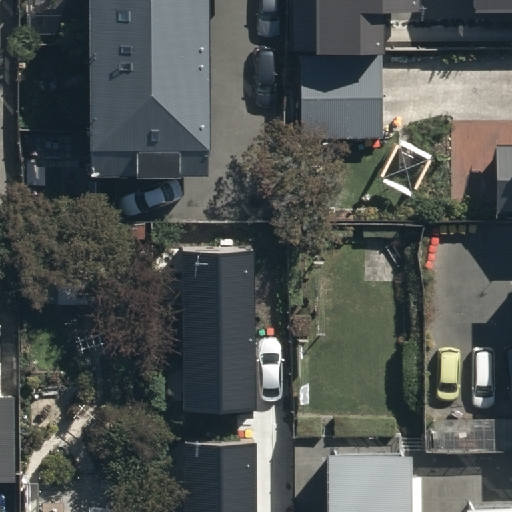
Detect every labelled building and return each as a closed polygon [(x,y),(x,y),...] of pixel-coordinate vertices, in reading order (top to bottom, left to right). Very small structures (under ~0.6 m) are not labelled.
[(195,162),(194,0),(75,0),(76,163),(195,162)] [(288,0),(289,51),(382,50),(381,3),(416,3),(416,0),(288,0)] [(381,54),(303,55),(304,131),(382,131),(381,54)] [(252,245),(177,245),(176,405),(252,405),(252,245)] [(58,256),(58,299),(106,299),(106,256),(58,256)] [(0,477),(14,477),(13,396),(0,396),(0,477)] [(249,511),(250,436),(174,436),(174,511),(249,511)] [(408,511),(408,448),(320,448),(320,511),(408,511)] [(511,511),(511,494),(466,495),(466,511),(511,511)] [(88,511),(148,511),(148,503),(89,503),(88,511)]
